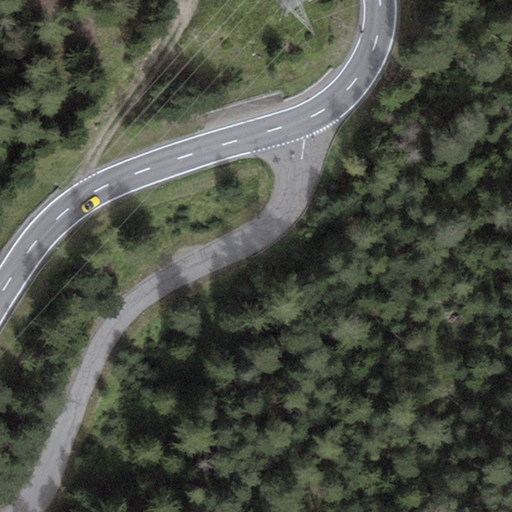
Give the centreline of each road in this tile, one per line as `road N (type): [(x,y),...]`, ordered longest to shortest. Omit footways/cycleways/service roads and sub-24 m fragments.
road 1 (unclassified): [(289,125),(282,210),(140,299),(105,352),(27,511)]
road 2 (secondary): [(289,125),(70,203),(28,250),(0,299)]
road 3 (track): [(70,203),(159,56)]
road 4 (secondary): [(375,0),(363,65),(321,110),(289,125)]
